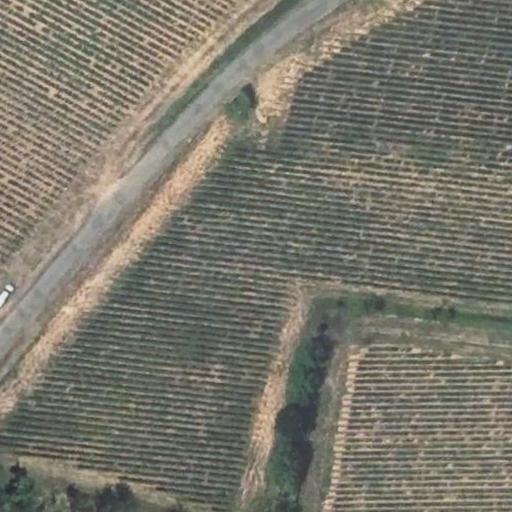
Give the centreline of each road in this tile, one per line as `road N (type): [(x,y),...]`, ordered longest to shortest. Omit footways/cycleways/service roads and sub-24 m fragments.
road 1 (unclassified): [(331,0),(227,79),(0,337)]
road 2 (track): [(308,511),(350,345),(511,359)]
